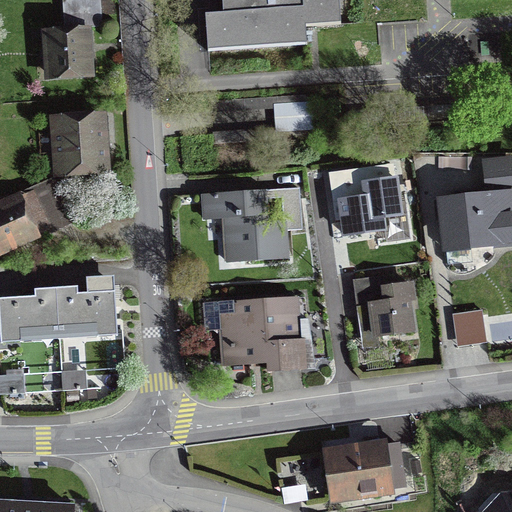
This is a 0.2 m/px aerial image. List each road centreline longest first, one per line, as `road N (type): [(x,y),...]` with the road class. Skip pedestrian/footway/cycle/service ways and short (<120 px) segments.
road 1 (residential): [(162,431),(131,0)]
road 2 (residential): [(162,431),(511,387)]
road 3 (residential): [(120,503),(167,497),(250,511)]
